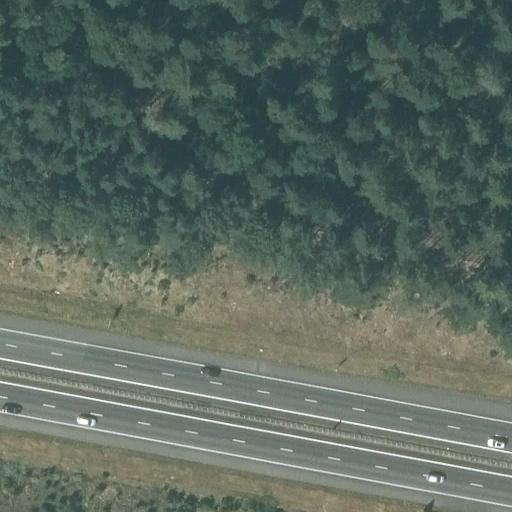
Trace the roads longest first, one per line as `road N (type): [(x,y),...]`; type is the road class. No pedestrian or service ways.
road 1 (motorway): [(0,399),(511,493)]
road 2 (motorway): [(511,438),(0,345)]
